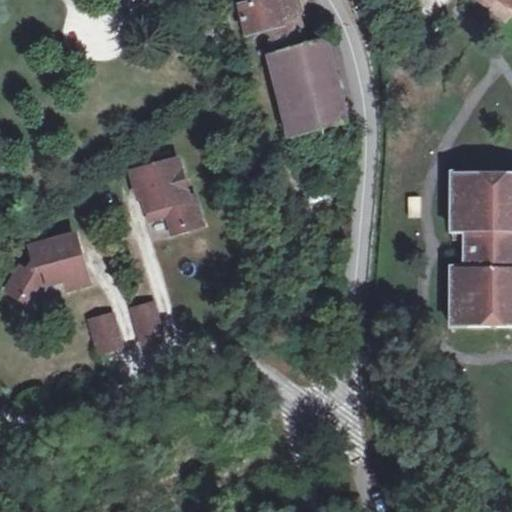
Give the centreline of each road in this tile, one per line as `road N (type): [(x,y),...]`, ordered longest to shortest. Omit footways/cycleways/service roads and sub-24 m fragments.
road 1 (residential): [(331,0),(361,51),(367,97),(359,427)]
road 2 (track): [(294,394),(292,429),(312,511)]
